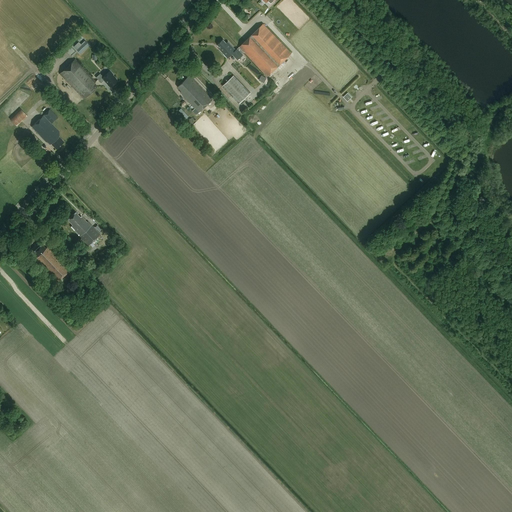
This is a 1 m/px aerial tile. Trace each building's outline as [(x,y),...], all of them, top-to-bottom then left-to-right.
[(278,66),(291,53),(263,23),(239,47),(264,72),(268,76),(278,66)] [(232,54),(238,60),(243,54),(238,48),(236,50),(228,41),(227,43),(223,39),(217,44),(221,48),(220,49),(228,58),(232,54)] [(95,97),(100,92),(96,87),(97,86),(94,83),(96,82),(76,61),(77,60),(75,59),(59,73),(84,99),(90,93),(95,97)] [(113,74),(110,71),(103,77),(100,73),(96,77),(101,83),(104,80),(108,84),(109,86),(110,86),(114,83),(116,82),(116,81),(117,80),(112,75),(113,74)] [(197,115),(213,100),(190,75),(178,87),(182,91),(181,92),(184,95),(183,96),(195,108),(193,111),(197,115)] [(239,103),(250,93),(234,75),(223,86),(239,103)] [(17,126),(28,115),(20,108),(10,118),(17,126)] [(56,149),(64,141),(59,136),(59,132),(51,124),(58,118),(50,109),(31,126),(46,142),(47,141),(50,144),(51,143),(56,149)] [(88,245),(100,234),(88,221),(87,222),(81,216),(80,217),(75,212),(68,219),(72,224),(71,226),(72,225),(80,234),(79,235),(79,236),(79,235),(88,245)] [(58,282),(71,269),(51,249),(50,250),(47,247),(46,248),(42,244),(33,251),(38,256),(36,257),(41,262),(40,263),(58,282)]
